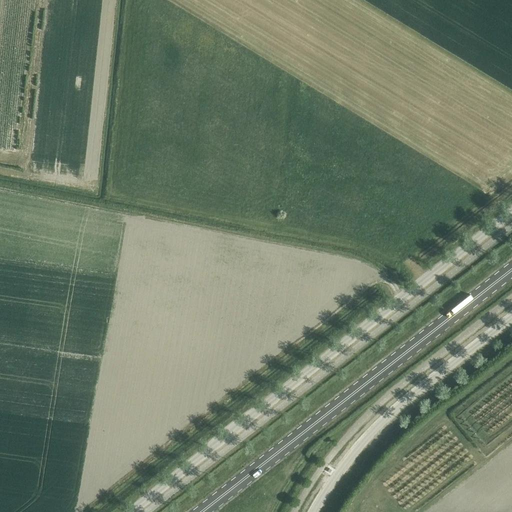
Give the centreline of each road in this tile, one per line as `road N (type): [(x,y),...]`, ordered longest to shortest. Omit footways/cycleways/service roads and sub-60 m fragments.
road 1 (unclassified): [(511,212),(132,511)]
road 2 (primary): [(511,271),(201,511)]
road 3 (unclassified): [(312,511),(369,434),(511,316)]
